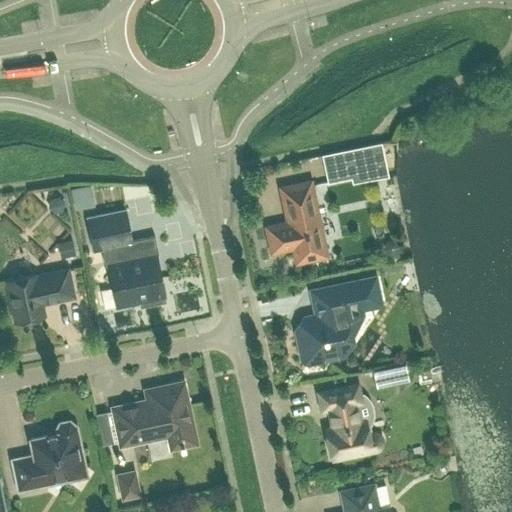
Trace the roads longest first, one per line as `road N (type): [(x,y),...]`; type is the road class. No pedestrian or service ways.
road 1 (residential): [(237,334),(185,86)]
road 2 (residential): [(0,382),(237,334)]
road 3 (residential): [(275,511),(237,334)]
road 4 (secondary): [(116,24),(16,46),(0,60)]
road 5 (secondary): [(0,61),(21,68),(120,51)]
